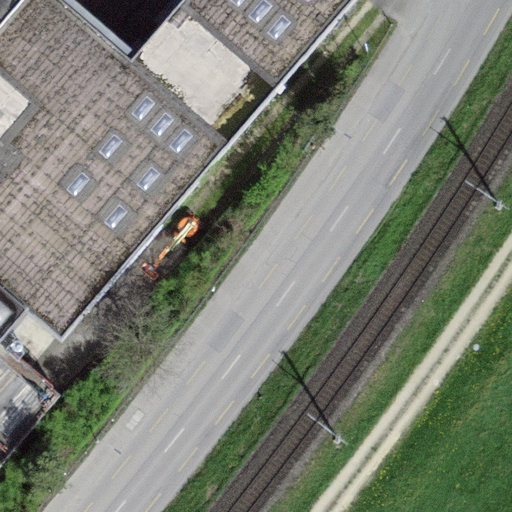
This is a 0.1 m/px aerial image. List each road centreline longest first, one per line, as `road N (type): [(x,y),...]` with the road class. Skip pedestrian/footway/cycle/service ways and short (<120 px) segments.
road 1 (unclassified): [(475,0),(331,232),(117,511)]
road 2 (track): [(511,243),(374,455),(326,511)]
